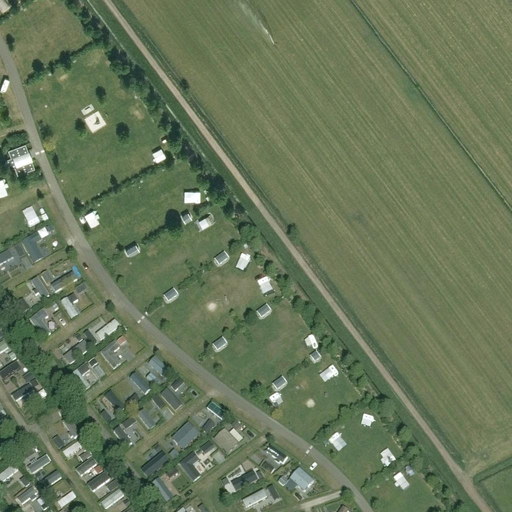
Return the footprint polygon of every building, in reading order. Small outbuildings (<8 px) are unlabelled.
[(37,1),(30,5),(38,18),(44,14),(37,1)] [(10,27),(19,23),(16,16),(7,19),(10,27)] [(76,56),(80,67),(91,63),(86,52),(76,56)] [(35,167),(25,143),(8,149),(9,151),(11,157),(5,159),(9,168),(14,166),(17,172),(17,174),(35,167)] [(188,212),(181,216),(185,221),(192,217),(188,212)] [(38,235),(22,243),(34,264),(43,259),(35,245),(42,241),(38,235)] [(20,240),(8,248),(13,258),(21,273),(34,266),(20,240)] [(135,244),(126,250),(129,255),(139,249),(135,244)] [(234,253),(240,261),(248,256),(242,248),(234,253)] [(0,255),(0,264),(13,258),(9,250),(0,255)] [(225,253),(216,260),(219,265),(229,258),(225,253)] [(74,262),(63,267),(66,274),(68,279),(80,273),(74,262)] [(175,271),(182,280),(188,276),(181,267),(175,271)] [(261,291),(271,288),(267,274),(257,277),(261,291)] [(39,275),(27,282),(34,293),(25,298),(30,306),(50,294),(39,275)] [(59,287),(67,283),(64,277),(56,282),(59,287)] [(81,282),(85,289),(91,286),(87,279),(81,282)] [(174,290),(165,297),(169,302),(178,295),(174,290)] [(62,299),(72,317),(78,313),(68,295),(62,299)] [(289,304),(279,309),(284,319),(294,315),(289,304)] [(266,306),(257,313),(260,318),(270,311),(266,306)] [(44,310),(30,320),(44,340),(52,334),(43,322),(49,317),(44,310)] [(300,336),(308,346),(316,340),(309,330),(300,336)] [(223,339),(214,346),(218,351),(227,344),(223,339)] [(7,342),(0,346),(0,355),(11,350),(7,342)] [(115,342),(101,353),(114,370),(122,364),(113,354),(120,348),(115,342)] [(212,351),(205,358),(219,370),(226,363),(212,351)] [(317,352),(310,357),(314,362),(320,357),(317,352)] [(99,376),(104,373),(97,360),(92,363),(99,376)] [(199,385),(204,379),(200,375),(195,382),(199,385)] [(282,378),(272,385),(276,390),(285,383),(282,378)] [(68,418),(62,421),(70,436),(76,433),(68,418)] [(126,441),(139,431),(135,426),(127,432),(120,424),(115,428),(126,441)] [(188,436),(178,446),(183,451),(199,436),(190,426),(184,431),(188,436)] [(225,431),(215,441),(228,455),(238,445),(225,431)] [(80,438),(63,447),(68,457),(85,447),(80,438)] [(269,444),(265,450),(284,463),(288,458),(269,444)] [(42,467),(50,461),(45,454),(37,461),(42,467)] [(194,455),(180,466),(193,483),(200,478),(192,467),(199,462),(194,455)] [(89,461),(78,468),(82,475),(93,468),(89,461)] [(14,462),(0,472),(0,474),(4,480),(19,469),(14,462)] [(396,470),(402,478),(410,473),(403,465),(396,470)] [(290,479),(304,492),(314,480),(300,467),(290,479)] [(96,476),(87,484),(92,490),(101,483),(96,476)] [(17,495),(23,504),(40,493),(34,485),(17,495)] [(58,499),(62,505),(77,496),(72,489),(58,499)] [(107,506),(121,496),(116,490),(103,500),(107,506)] [(121,503),(114,506),(116,511),(119,511),(124,510),(121,503)]
